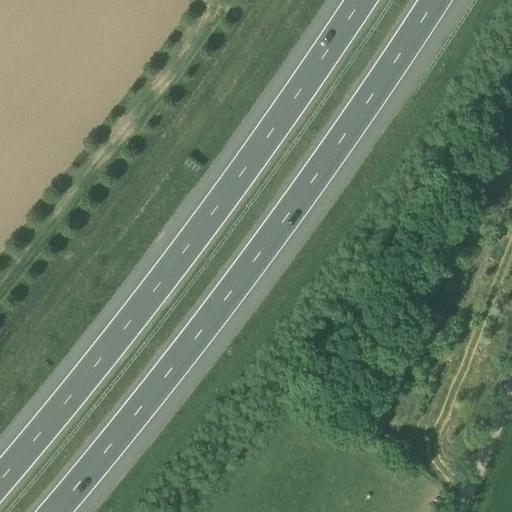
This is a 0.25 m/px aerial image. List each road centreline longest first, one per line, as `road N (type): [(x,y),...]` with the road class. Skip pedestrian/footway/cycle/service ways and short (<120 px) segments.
road 1 (motorway): [(51,511),(132,419),(319,171),(433,0)]
road 2 (motorway): [(360,0),(266,138),(0,473)]
road 3 (unclassified): [(461,511),(511,388)]
